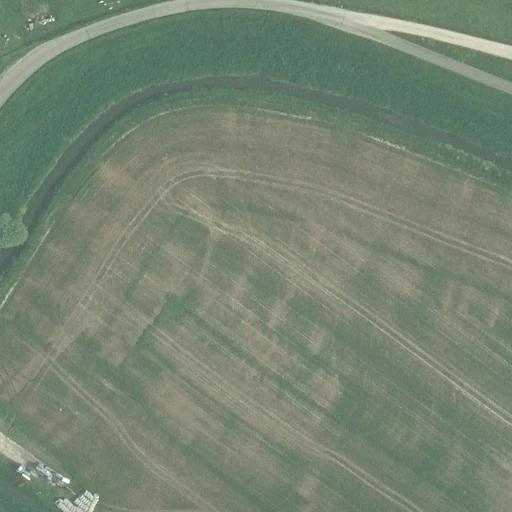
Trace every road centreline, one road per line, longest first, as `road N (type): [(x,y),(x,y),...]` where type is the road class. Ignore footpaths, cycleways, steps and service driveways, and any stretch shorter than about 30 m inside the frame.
road 1 (unclassified): [(248,0),(341,17),(511,84)]
road 2 (unclassified): [(0,97),(17,73),(57,45),(135,14),(230,0)]
road 3 (track): [(341,17),(511,50)]
